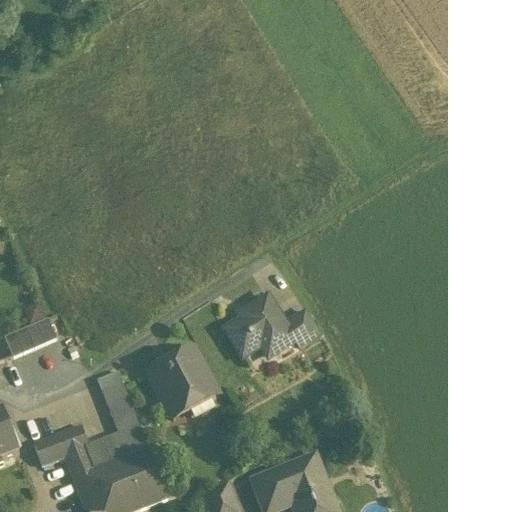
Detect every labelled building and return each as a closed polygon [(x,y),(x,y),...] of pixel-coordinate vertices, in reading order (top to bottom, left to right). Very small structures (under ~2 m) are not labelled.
[(300,345),(286,323),(268,295),(237,314),(241,321),(223,332),(243,364),(261,353),(268,365),(300,345)] [(23,313),(30,327),(44,321),(38,306),(23,313)] [(286,323),(300,345),(304,351),(324,339),(307,310),(286,323)] [(59,341),(49,319),(38,324),(48,346),(59,341)] [(48,346),(38,324),(27,329),(37,351),(48,346)] [(37,351),(27,329),(16,334),(26,355),(37,351)] [(26,355),(16,334),(5,339),(15,360),(26,355)] [(199,351),(147,379),(173,427),(225,399),(199,351)] [(122,374),(97,383),(101,393),(126,384),(122,374)] [(126,384),(101,393),(105,404),(130,394),(126,384)] [(130,394),(105,404),(109,415),(134,405),(130,394)] [(134,405),(109,415),(113,425),(138,416),(134,405)] [(6,413),(0,414),(0,469),(24,460),(6,413)] [(138,416),(113,425),(118,436),(142,427),(138,416)] [(142,511),(172,501),(142,427),(118,436),(89,447),(82,428),(34,447),(43,470),(65,462),(84,511),(142,511)] [(250,481),(262,511),(286,511),(292,510),(293,511),(342,511),(319,453),(250,481)] [(241,511),(231,487),(204,498),(209,511),(241,511)]
